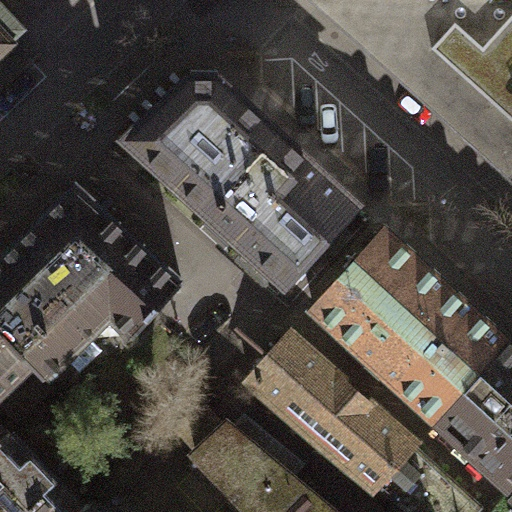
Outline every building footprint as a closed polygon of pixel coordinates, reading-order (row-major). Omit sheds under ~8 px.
[(511,9),(502,0),(355,0),(355,1),(511,142),(511,9)] [(511,0),(502,0),(511,9),(511,0)] [(0,53),(24,31),(0,5),(0,53)] [(125,138),(217,220),(288,141),(220,78),(188,78),(125,138)] [(357,203),(288,141),(217,220),(286,282),(357,203)] [(0,261),(0,330),(31,363),(46,378),(110,315),(133,337),(183,284),(77,187),(0,261)] [(314,309),(437,420),(509,341),(492,326),(387,230),(314,309)] [(0,440),(8,433),(0,425),(0,392),(31,363),(0,330),(0,440)] [(250,379),(379,486),(414,447),(292,334),(250,379)] [(511,344),(509,341),(437,420),(511,487),(511,344)] [(332,511),(228,425),(198,453),(254,511),(332,511)] [(0,511),(73,511),(81,506),(10,431),(8,433),(0,440),(0,511)] [(484,511),(414,447),(379,486),(410,511),(484,511)]
